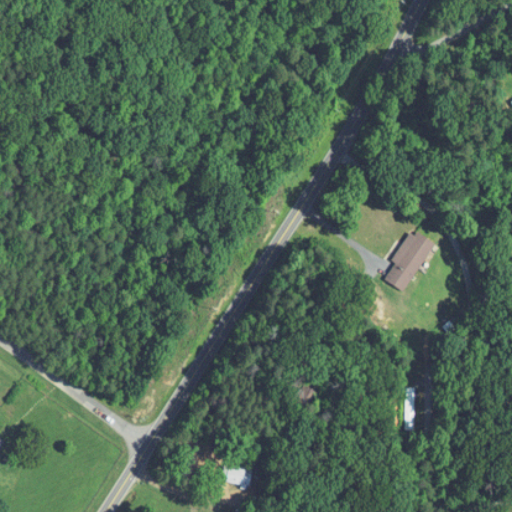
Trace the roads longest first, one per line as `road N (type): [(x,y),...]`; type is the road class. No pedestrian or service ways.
road 1 (primary): [(104,511),(413,0)]
road 2 (residential): [(328,143),(433,207),(457,261),(460,345),(430,368),(420,418),(422,497),(431,511)]
road 3 (residential): [(150,440),(0,341)]
